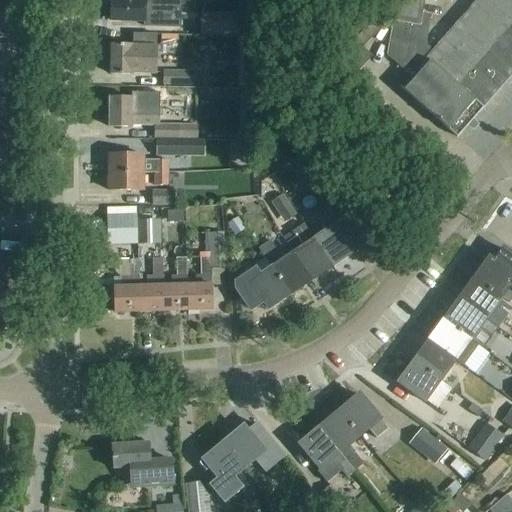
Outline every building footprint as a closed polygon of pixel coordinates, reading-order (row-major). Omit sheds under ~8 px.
[(389,0),(389,1),(385,22),(393,23),(386,57),(410,78),(400,89),(457,139),(511,76),(511,0),(478,0),(432,52),(425,46),(431,18),(422,16),(424,0),(389,0)] [(111,2),(111,22),(143,23),(143,17),(164,18),(165,4),(143,4),(143,3),(111,2)] [(362,49),(380,30),(372,22),(332,65),(349,81),(371,58),(362,49)] [(208,39),(239,40),(240,25),(208,24),(208,39)] [(258,42),(239,41),(239,63),(258,63),(258,42)] [(156,47),(110,47),(110,48),(107,50),(106,59),(110,61),(110,76),(132,76),(132,75),(155,75),(156,47)] [(162,72),(162,87),(197,87),(198,73),(162,72)] [(109,99),(109,129),(131,129),(131,127),(154,127),(159,127),(159,126),(159,111),(131,111),(132,100),(109,99)] [(159,127),(154,127),(154,140),(196,140),(197,126),(159,126),(159,127)] [(154,158),(174,158),(174,145),(154,145),(154,158)] [(143,157),(109,157),(109,174),(143,175),(154,175),(167,175),(167,162),(143,162),(143,157)] [(143,175),(109,174),(109,192),(143,192),(143,175)] [(154,175),(154,187),(167,188),(167,175),(154,175)] [(310,185),(324,206),(336,197),(323,177),(310,185)] [(152,192),(152,207),(174,208),(174,192),(152,192)] [(296,216),(282,196),(271,204),(284,223),(296,216)] [(332,267),(353,252),(336,226),(338,224),(329,211),(316,219),(325,233),(314,240),(332,267)] [(136,216),(106,217),(107,246),(137,245),(136,216)] [(244,231),(237,219),(226,225),(233,238),(244,231)] [(142,248),(159,247),(159,223),(142,224),(142,248)] [(314,240),(303,225),(291,233),(295,239),(286,245),(293,255),(310,281),(332,267),(314,240)] [(195,287),(187,287),(186,287),(187,312),(212,312),(210,270),(224,269),(223,234),(204,235),(205,256),(209,255),(209,259),(200,259),(201,277),(195,277),(195,287)] [(258,250),(265,260),(276,252),(269,242),(258,250)] [(490,260),(474,281),(500,299),(508,305),(511,298),(511,255),(503,248),(493,262),(490,260)] [(293,255),(271,269),(289,296),(310,281),(293,255)] [(171,287),(163,287),(162,287),(163,313),(187,312),(186,287),(187,287),(186,259),(176,260),(176,277),(170,277),(171,287)] [(138,288),(138,260),(127,261),(128,278),(123,278),(124,289),(114,289),(114,314),(139,314),(138,288)] [(146,288),(138,288),(139,314),(163,313),(162,287),(163,287),(162,260),(152,260),(152,277),(146,278),(146,288)] [(289,296),(271,269),(265,261),(233,283),(234,292),(250,315),(264,305),(267,310),(289,296)] [(474,281),(459,301),(484,320),(485,319),(504,333),(509,325),(490,312),(500,299),(474,281)] [(484,320),(459,301),(444,322),(469,341),(484,320)] [(469,341),(444,322),(429,343),(454,361),(463,367),(477,346),(469,341)] [(454,361),(429,343),(414,364),(439,382),(454,361)] [(414,364),(398,385),(424,403),(439,382),(414,364)] [(387,430),(359,397),(339,414),(359,438),(368,431),(376,440),(387,430)] [(501,423),(511,431),(511,411),(510,411),(501,423)] [(359,438),(339,414),(319,430),(340,454),(345,461),(354,472),(362,466),(347,448),(359,438)] [(285,458),(257,424),(247,433),(243,429),(223,446),(244,470),(253,462),(264,476),(285,458)] [(485,463),(503,438),(485,425),(467,450),(485,463)] [(316,474),(325,485),(340,472),(346,479),(354,472),(345,461),(340,454),(319,430),(299,447),(320,471),(316,474)] [(408,446),(434,467),(446,451),(420,430),(408,446)] [(172,486),(171,461),(149,463),(148,444),(143,445),(143,443),(140,440),(131,440),(132,446),(112,447),(114,471),(130,470),(131,489),(172,486)] [(223,446),(203,462),(217,479),(207,487),(224,506),(243,489),(234,479),(244,470),(223,446)] [(455,460),(449,467),(456,474),(463,467),(455,460)] [(185,486),(187,511),(208,511),(206,484),(185,486)] [(319,496),(331,511),(350,511),(330,486),(319,496)] [(511,511),(511,503),(506,496),(489,510),(490,511),(511,511)] [(452,511),(458,511),(461,510),(462,511),(466,511),(470,508),(460,497),(448,508),(452,511)]
